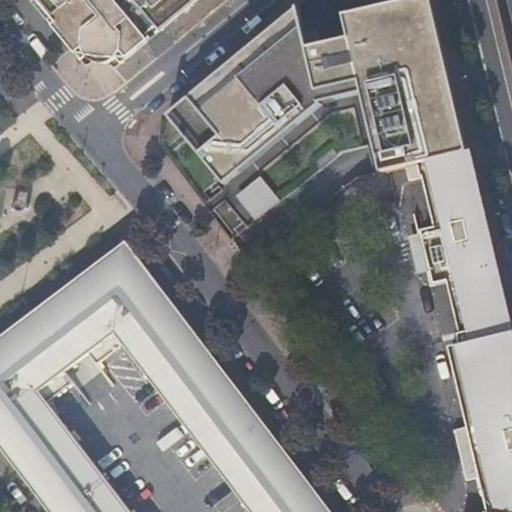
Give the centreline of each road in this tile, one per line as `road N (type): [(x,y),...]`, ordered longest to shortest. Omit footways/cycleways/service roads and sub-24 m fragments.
road 1 (residential): [(387,511),(89,135)]
road 2 (unknown): [(201,511),(20,276)]
road 3 (residential): [(253,0),(89,135)]
road 4 (primary): [(472,0),(511,169)]
road 5 (residential): [(89,135),(0,27)]
